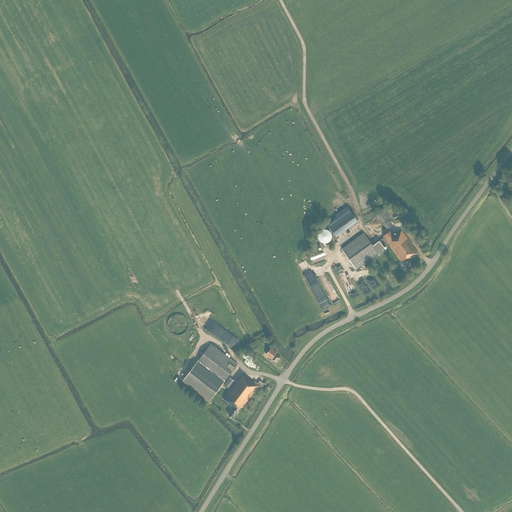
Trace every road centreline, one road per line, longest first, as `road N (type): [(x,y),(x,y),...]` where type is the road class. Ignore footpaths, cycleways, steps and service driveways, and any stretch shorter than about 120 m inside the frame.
road 1 (unclassified): [(203,511),(301,354),(422,279),(511,153)]
road 2 (track): [(362,226),(305,105),(304,50),(280,0)]
road 3 (track): [(281,382),(351,392),(458,511)]
